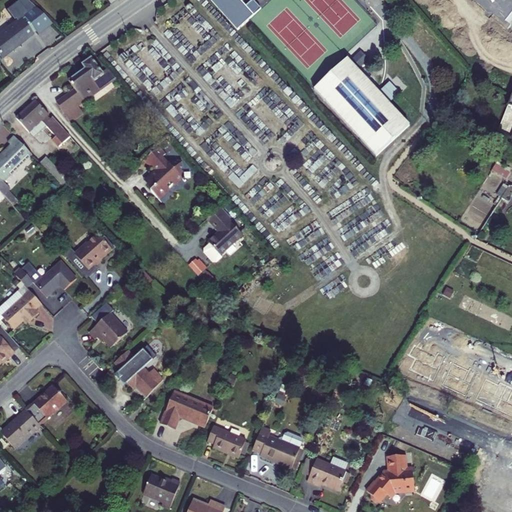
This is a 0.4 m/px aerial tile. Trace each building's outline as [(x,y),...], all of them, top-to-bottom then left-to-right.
[(36,9),(26,0),(18,0),(5,10),(15,22),(0,32),(0,58),(25,39),(32,34),(34,32),(36,34),(51,23),(42,14),(36,9)] [(225,0),(249,24),(271,3),(267,0),(255,0),(254,1),(253,0),(225,0)] [(351,61),(358,68),(368,59),(361,52),(351,61)] [(75,91),(58,104),(70,121),(82,112),(78,107),(115,79),(108,70),(102,74),(91,59),(81,66),(85,71),(69,83),(75,91)] [(314,90),(376,156),(409,126),(347,60),(314,90)] [(500,153),(511,157),(511,96),(497,135),(502,137),(505,138),(502,146),(501,149),(500,153)] [(71,138),(53,118),(51,121),(48,118),(49,116),(36,103),(17,120),(33,138),(46,127),(56,138),(53,141),(59,148),(71,138)] [(72,123),(84,114),(82,112),(70,121),(72,123)] [(32,156),(14,138),(7,144),(10,147),(0,156),(0,192),(4,196),(8,192),(9,190),(3,184),(32,156)] [(172,143),(169,140),(163,144),(166,148),(172,143)] [(166,155),(160,147),(158,149),(165,156),(166,155)] [(158,149),(144,162),(151,169),(152,168),(155,166),(160,172),(150,182),(152,184),(151,187),(153,189),(151,192),(158,199),(168,191),(168,187),(172,185),(175,182),(176,183),(182,177),(182,163),(168,162),(163,158),(165,156),(158,149)] [(46,160),(67,182),(68,181),(46,159),(46,160)] [(62,187),(67,182),(46,160),(40,165),(54,179),(62,187)] [(155,166),(152,168),(155,172),(144,181),(151,187),(152,184),(150,182),(160,172),(155,166)] [(50,189),(55,191),(59,184),(54,181),(50,189)] [(511,187),(509,186),(499,201),(506,204),(511,195),(511,187)] [(168,191),(158,199),(160,201),(170,193),(168,191)] [(17,203),(8,192),(4,196),(13,207),(17,203)] [(242,235),(218,210),(207,219),(219,232),(208,243),(210,245),(204,250),(204,254),(213,264),(216,263),(222,258),(220,255),(242,235)] [(97,235),(86,244),(87,246),(81,251),(79,250),(74,255),(89,272),(95,267),(94,266),(111,250),(97,235)] [(197,257),(189,265),(198,276),(207,268),(197,257)] [(36,285),(47,297),(60,285),(65,290),(76,279),(61,263),(36,285)] [(22,271),(15,276),(24,286),(27,289),(33,283),(22,271)] [(138,278),(145,285),(151,279),(145,273),(138,278)] [(36,311),(42,306),(27,289),(24,286),(6,303),(11,309),(2,317),(14,330),(23,322),(28,318),(31,322),(39,315),(36,311)] [(95,341),(97,339),(100,336),(105,341),(111,348),(127,334),(110,315),(89,333),(95,341)] [(13,353),(19,347),(2,328),(0,329),(0,364),(7,358),(8,359),(14,354),(13,353)] [(148,376),(127,352),(114,364),(125,375),(122,378),(133,390),(137,385),(142,391),(156,379),(151,374),(148,376)] [(227,383),(233,386),(236,378),(230,376),(227,383)] [(39,399),(26,411),(40,427),(53,415),(53,414),(66,402),(53,388),(41,399),(39,399)] [(207,425),(213,408),(174,392),(160,425),(174,431),(179,418),(205,429),(207,425)] [(40,427),(26,411),(1,434),(16,450),(40,427)] [(238,459),(246,441),(213,428),(207,443),(214,445),(213,449),(238,459)] [(300,450),(303,440),(286,433),(282,442),(269,436),(271,432),(262,429),(255,445),(252,452),(261,455),(260,458),(275,464),(276,461),(292,469),(295,461),(300,450)] [(467,438),(460,434),(453,446),(460,450),(467,438)] [(482,462),(489,450),(467,438),(460,450),(482,462)] [(304,452),(300,450),(295,461),(299,463),(304,452)] [(70,455),(74,462),(81,459),(77,451),(70,455)] [(387,494),(392,498),(396,494),(397,492),(407,491),(407,490),(415,489),(414,469),(405,469),(404,456),(388,457),(389,472),(386,473),(385,474),(378,483),(376,482),(368,492),(371,495),(372,500),(375,503),(380,503),(387,494)] [(345,475),(346,473),(329,466),(329,465),(317,460),(307,483),(319,488),(321,485),(338,492),(341,484),(345,475)] [(276,461),(275,464),(291,471),(292,469),(276,461)] [(350,477),(345,475),(341,484),(346,486),(350,477)] [(163,503),(162,507),(169,510),(180,485),(172,482),(171,485),(161,481),(151,477),(144,495),(163,503)] [(193,501),(188,511),(223,511),(225,508),(214,504),(211,508),(208,507),(193,501)]
